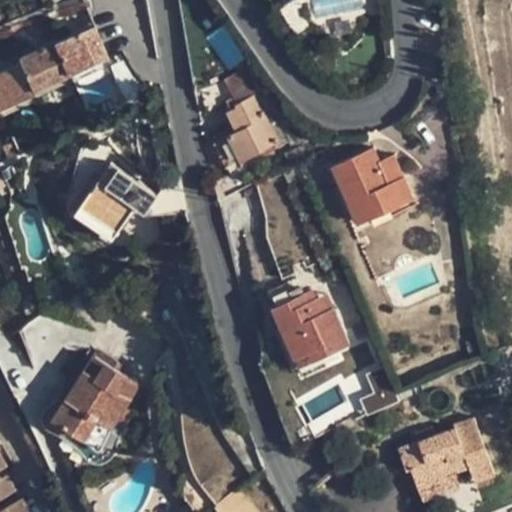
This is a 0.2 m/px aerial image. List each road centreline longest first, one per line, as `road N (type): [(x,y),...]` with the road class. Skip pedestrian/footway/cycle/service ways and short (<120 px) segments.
road 1 (unclassified): [(162,0),(236,335),(305,511)]
road 2 (unclassified): [(400,0),(404,76),(383,105),(355,119),(288,79),(236,0)]
